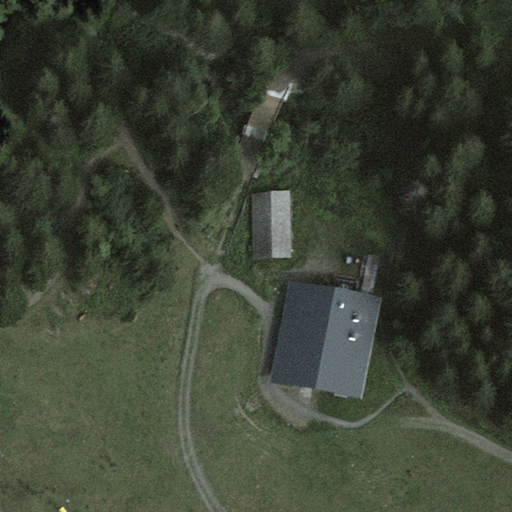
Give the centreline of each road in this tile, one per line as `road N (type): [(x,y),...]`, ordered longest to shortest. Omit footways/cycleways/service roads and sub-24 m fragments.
road 1 (track): [(0,318),(19,316),(44,298),(111,321),(159,317),(202,283),(286,303),(511,443)]
road 2 (track): [(218,511),(185,437),(186,371),(202,283)]
